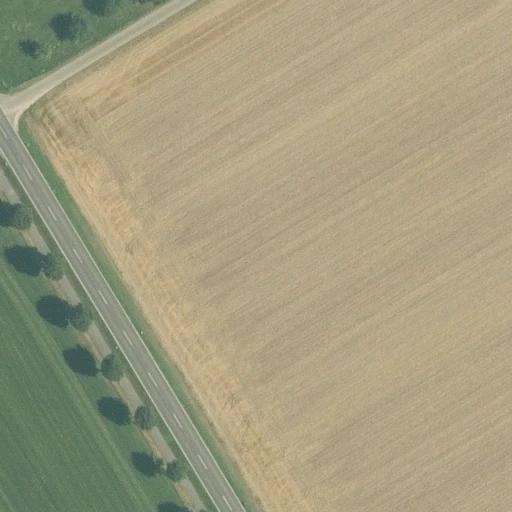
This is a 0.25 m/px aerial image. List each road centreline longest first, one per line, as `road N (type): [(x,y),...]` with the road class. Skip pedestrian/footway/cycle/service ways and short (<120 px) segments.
road 1 (secondary): [(230,511),(0,131)]
road 2 (unclassified): [(0,112),(185,0)]
